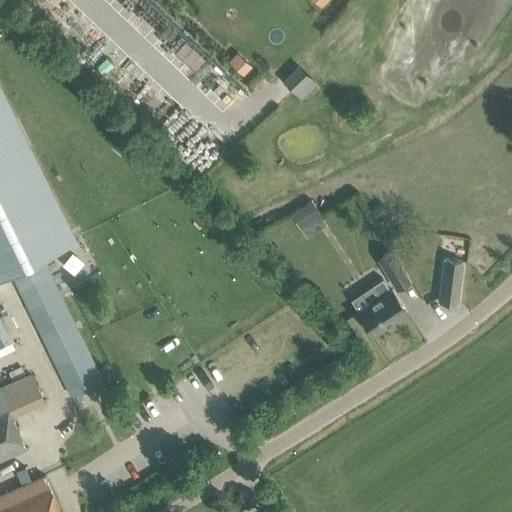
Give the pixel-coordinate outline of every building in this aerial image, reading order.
[(249,105),(258,96),(164,0),(144,0),(137,7),(194,65),(202,57),(249,105)] [(235,52),(230,58),(244,72),(250,67),(235,52)] [(0,275),(11,270),(42,255),(73,239),(0,91),(0,275)] [(476,180),(486,174),(476,157),(466,163),(476,180)] [(487,181),(511,207),(511,193),(494,174),(487,181)] [(314,202),(292,208),(297,226),(319,219),(314,202)] [(378,258),(397,288),(410,280),(391,249),(378,258)] [(101,381),(42,255),(11,270),(70,395),(101,381)] [(438,302),(457,304),(462,260),(444,258),(438,302)] [(379,295),(357,310),(372,334),(406,311),(390,288),(389,288),(382,278),(372,285),(379,295)] [(427,330),(438,324),(429,307),(418,313),(427,330)] [(10,337),(18,333),(8,311),(0,314),(10,337)] [(0,317),(0,347),(12,341),(0,317)] [(0,393),(0,461),(26,450),(11,417),(0,393)] [(0,511),(60,511),(45,475),(0,495),(0,511)]
